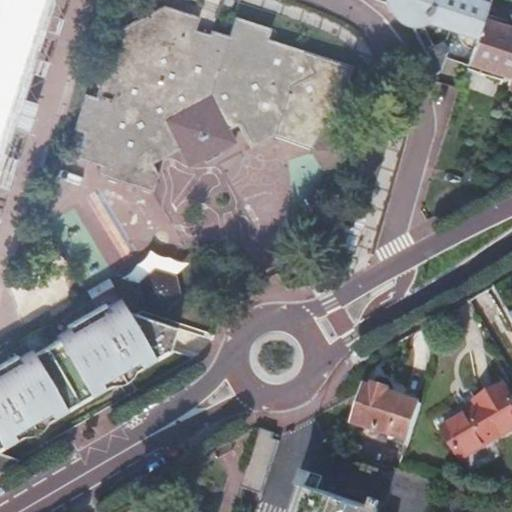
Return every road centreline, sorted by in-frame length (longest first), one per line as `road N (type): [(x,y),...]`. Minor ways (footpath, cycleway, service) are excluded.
road 1 (tertiary): [(240,380),(3,511)]
road 2 (tertiary): [(511,212),(402,268),(307,331)]
road 3 (tertiary): [(240,380),(262,397),(300,391),(317,355),(307,331)]
road 4 (tertiary): [(307,331),(283,317),(245,329),(234,354),(240,380)]
